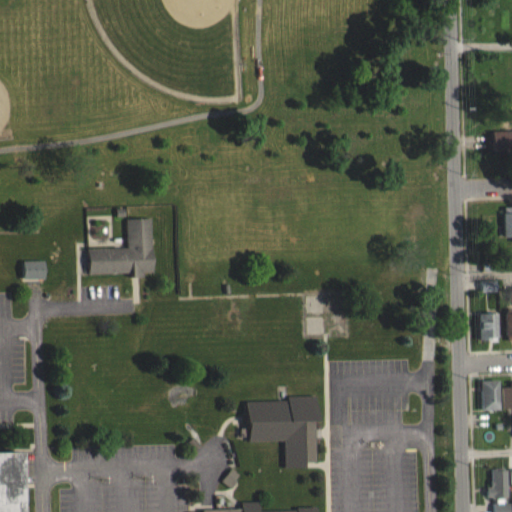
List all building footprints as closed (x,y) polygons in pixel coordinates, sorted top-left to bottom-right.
[(489,129),(511,128),(511,148),(490,149),(489,129)] [(511,204),(501,205),(501,210),(500,210),(501,235),(510,235),(510,240),(511,239),(511,204)] [(85,247),(86,272),(129,271),(129,275),(133,275),(141,275),(141,271),(151,270),(149,216),(124,217),(125,246),(117,246),(85,247)] [(511,252),(511,267),(481,268),(481,261),(495,261),(495,254),(506,254),(506,252),(511,252)] [(20,259),(21,278),(43,277),(42,259),(20,259)] [(479,278),(494,278),(495,290),(479,290),(479,278)] [(511,310),(511,338),(505,338),(505,334),(504,334),(503,310),(511,310)] [(477,311),(478,338),(487,338),(487,339),(494,339),(494,335),(496,335),(495,311),(477,311)] [(480,407),(498,407),(497,378),(480,378),(480,407)] [(501,382),(501,406),(511,405),(511,379),(509,380),(509,382),(501,382)] [(242,401),(242,417),(243,420),(245,420),(247,438),(281,439),(281,466),(301,465),(301,461),(313,461),(312,430),(312,420),(315,419),(314,394),(285,394),(285,399),(242,401)] [(0,511),(20,511),(19,450),(6,450),(0,450),(0,511)] [(490,466),(498,466),(498,468),(506,468),(506,495),(491,495),(491,494),(486,494),(486,485),(489,484),(489,478),(490,478),(490,466)] [(199,511),(199,508),(211,508),(235,507),(239,507),(239,500),(257,499),(257,509),(294,509),(294,505),(316,506),(316,511),(199,511)] [(492,511),(492,501),(508,501),(508,511),(492,511)]
